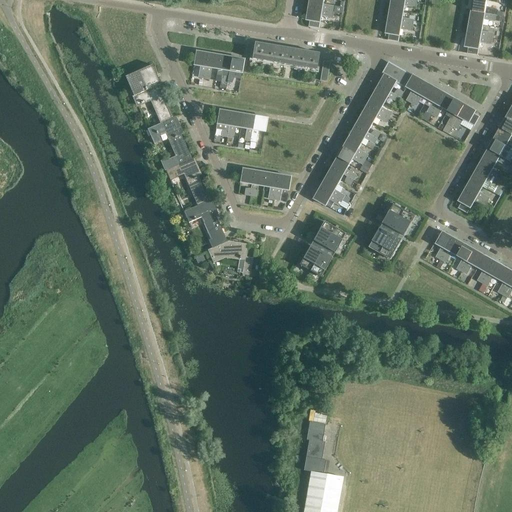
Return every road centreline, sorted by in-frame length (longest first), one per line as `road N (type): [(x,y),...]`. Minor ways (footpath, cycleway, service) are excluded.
road 1 (residential): [(161,15),(163,43),(237,212),(247,219),(289,218),(381,48)]
road 2 (residential): [(439,209),(511,73)]
road 3 (unclassified): [(511,71),(381,48)]
road 4 (unclassified): [(289,34),(161,15)]
